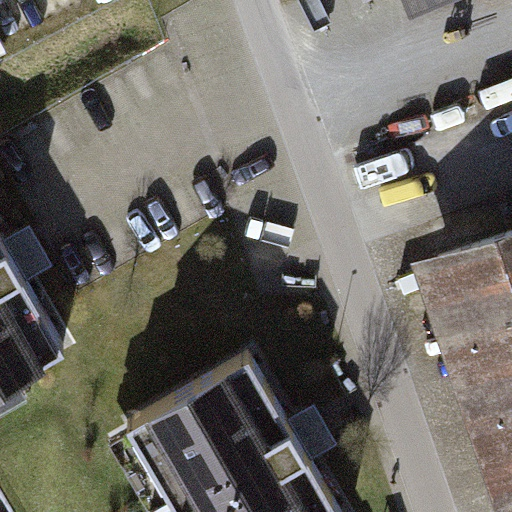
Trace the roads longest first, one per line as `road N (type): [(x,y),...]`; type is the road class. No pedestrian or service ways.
road 1 (residential): [(435,511),(257,0)]
road 2 (unknown): [(51,207),(285,79),(475,0)]
